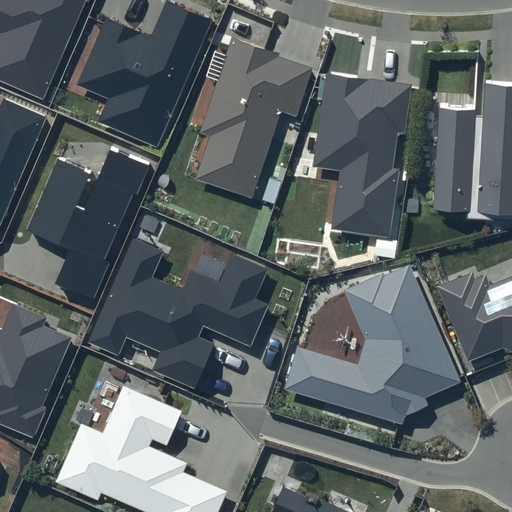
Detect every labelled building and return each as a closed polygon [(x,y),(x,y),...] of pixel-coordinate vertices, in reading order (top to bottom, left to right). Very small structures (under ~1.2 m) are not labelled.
[(87,0),(0,0),(0,33),(0,34),(0,80),(44,99),(87,0)] [(151,36),(106,17),(76,85),(108,99),(98,122),(157,147),(211,20),(166,1),(151,36)] [(281,52),(232,36),(200,133),(210,136),(196,179),(251,197),(280,110),(296,115),(312,68),(279,57),(281,52)] [(413,84),(325,72),(312,166),(340,170),(332,228),(389,236),(399,170),(392,169),(397,134),(405,135),(413,84)] [(483,110),(439,107),(433,209),(468,211),(467,219),(511,221),(511,82),(485,80),(483,110)] [(0,105),(0,225),(47,117),(3,98),(0,105)] [(152,165),(111,148),(83,212),(74,209),(90,172),(57,158),(25,231),(69,250),(55,283),(93,299),(152,165)] [(163,252),(132,238),(87,343),(119,357),(128,338),(160,352),(153,370),(195,388),(214,344),(198,337),(203,325),(251,346),(269,305),(255,299),(267,269),(231,254),(218,282),(191,270),(182,289),(152,276),(163,252)] [(425,398),(461,382),(409,263),(344,291),(366,339),(358,365),(297,347),(285,389),(403,425),(406,416),(429,405),(425,398)] [(472,272),(437,286),(468,362),(503,348),(511,351),(511,276),(490,286),(485,275),(475,280),(472,272)] [(47,318),(12,303),(0,332),(0,424),(34,438),(46,409),(42,408),(71,338),(43,327),(47,318)] [(180,413),(124,388),(103,434),(82,425),(56,482),(99,501),(102,493),(144,511),(218,511),(228,491),(184,472),(187,463),(149,446),(152,439),(166,445),(180,413)] [(343,511),(284,486),(271,511),(343,511)]
